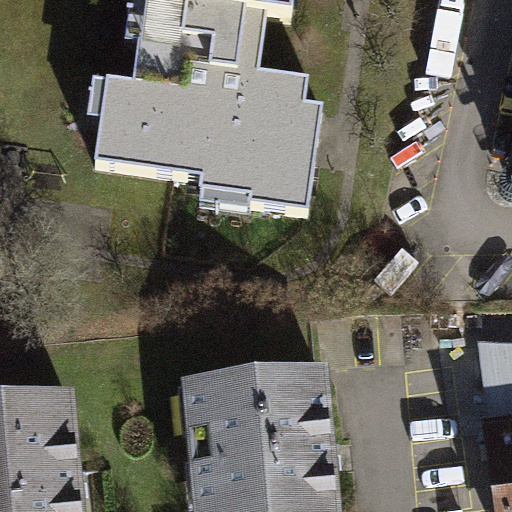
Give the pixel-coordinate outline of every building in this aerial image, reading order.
[(266,29),(290,32),(294,0),(158,0),(157,14),(266,29)] [(101,140),(95,184),(251,204),(249,223),(307,231),(322,120),(304,117),(307,92),(259,86),(266,29),(157,14),(145,13),(144,23),(156,25),(151,64),(138,62),(133,103),(107,100),(105,111),(115,112),(111,141),(101,140)] [(441,511),(511,511),(511,314),(481,311),(491,442),(433,449),(441,511)] [(337,511),(327,389),(188,400),(197,511),(337,511)] [(83,511),(75,411),(0,417),(0,511),(83,511)]
